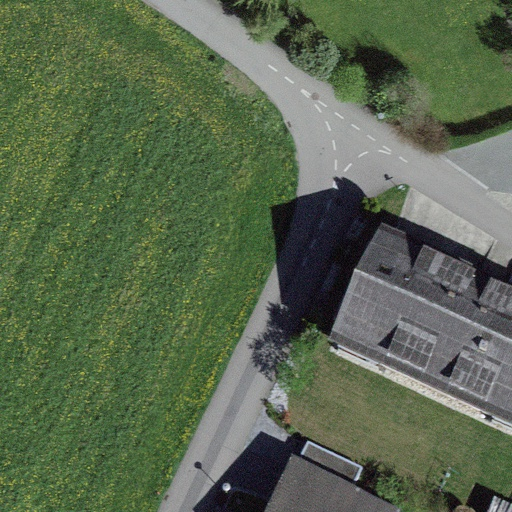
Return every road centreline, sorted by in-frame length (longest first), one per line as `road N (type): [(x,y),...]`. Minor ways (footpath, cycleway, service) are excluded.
road 1 (residential): [(361,136),(184,511)]
road 2 (residential): [(361,136),(179,0)]
road 3 (residential): [(511,232),(361,136)]
